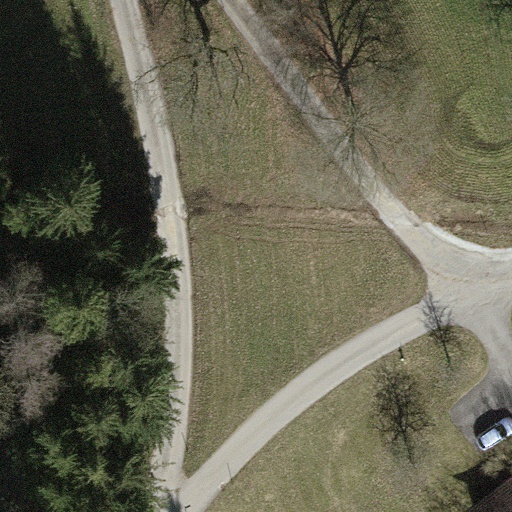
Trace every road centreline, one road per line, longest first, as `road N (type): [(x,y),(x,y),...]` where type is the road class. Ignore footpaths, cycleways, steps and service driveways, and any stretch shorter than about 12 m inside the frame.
road 1 (unclassified): [(125,0),(204,297),(136,511)]
road 2 (unclassified): [(237,0),(465,302)]
road 3 (unclassified): [(208,511),(290,414),(465,302)]
